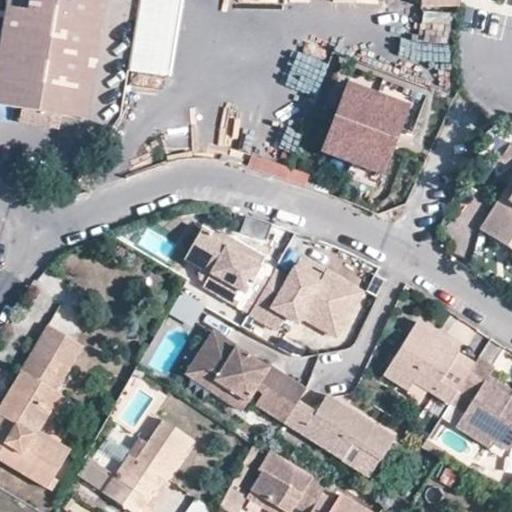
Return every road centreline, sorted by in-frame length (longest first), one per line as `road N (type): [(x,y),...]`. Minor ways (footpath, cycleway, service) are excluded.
road 1 (residential): [(412,254),(241,182),(187,175),(66,218),(19,223)]
road 2 (unknown): [(486,41),(412,254)]
road 3 (residential): [(347,381),(412,254)]
